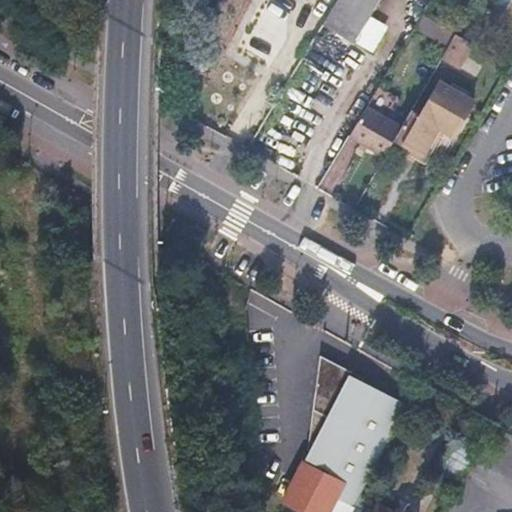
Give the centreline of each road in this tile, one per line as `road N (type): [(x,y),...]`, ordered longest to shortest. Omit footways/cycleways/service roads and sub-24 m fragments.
road 1 (motorway): [(147,511),(120,248),(126,0)]
road 2 (secondary): [(331,267),(0,80)]
road 3 (secondary): [(331,267),(432,341),(511,386)]
road 4 (secondary): [(511,351),(331,267)]
road 5 (unknown): [(190,163),(252,109),(314,13)]
